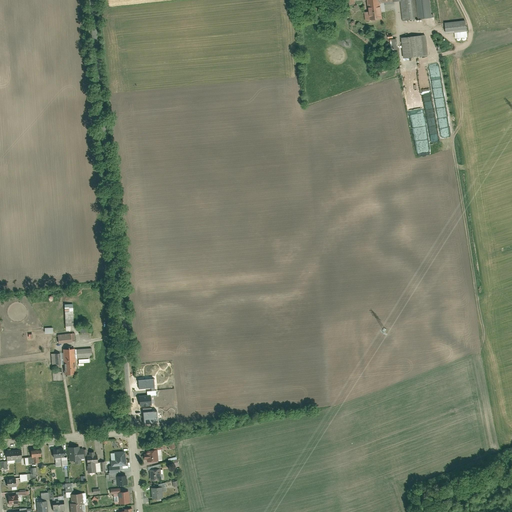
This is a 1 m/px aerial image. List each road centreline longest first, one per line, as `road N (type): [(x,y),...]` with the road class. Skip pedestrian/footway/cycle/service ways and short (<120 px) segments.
road 1 (residential): [(132,432),(92,0)]
road 2 (residential): [(132,432),(0,444)]
